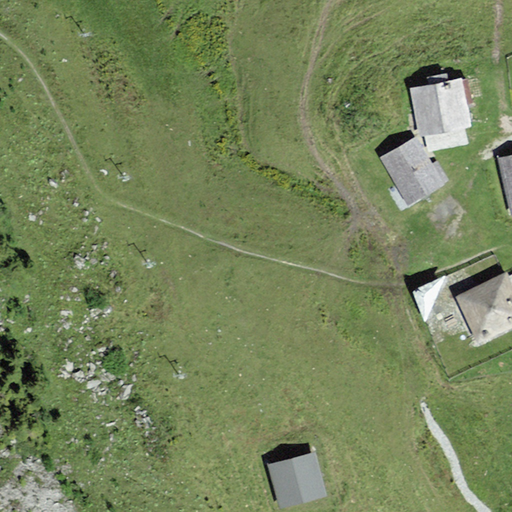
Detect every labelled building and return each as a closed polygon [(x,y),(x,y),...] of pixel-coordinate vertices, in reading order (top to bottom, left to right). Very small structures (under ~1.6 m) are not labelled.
[(412,89),(420,131),(468,121),(460,80),(412,89)] [(416,139),(383,157),(408,202),(446,180),(436,163),(431,166),(416,139)] [(511,156),(500,159),(511,211),(511,156)] [(412,287),(422,311),(451,298),(441,274),(412,287)] [(511,291),(505,276),(460,297),(479,339),(511,324),(511,291)] [(323,493),(312,454),(270,466),(281,505),(323,493)]
